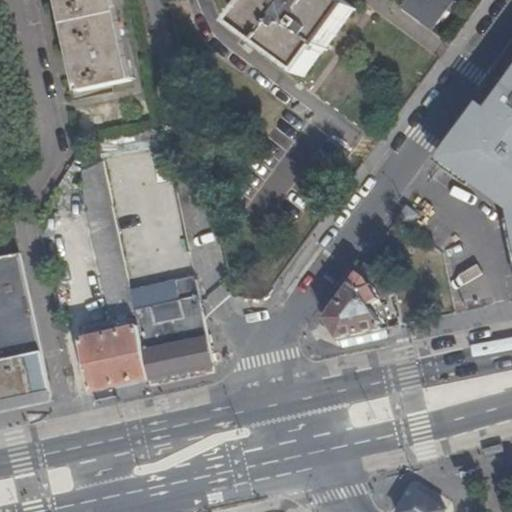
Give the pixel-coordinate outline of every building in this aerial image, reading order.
[(119,11),(116,0),(57,0),(63,23),(119,11)] [(256,0),(237,26),(264,46),(263,48),(303,78),(325,50),(327,51),(355,12),(339,0),(256,0)] [(457,0),(408,0),(402,10),(433,33),(457,0)] [(134,82),(119,11),(63,23),(79,94),(134,82)] [(511,85),(478,130),(470,125),(443,161),(511,210),(511,85)] [(172,173),(167,147),(152,150),(158,176),(172,173)] [(113,205),(104,163),(84,173),(87,211),(113,205)] [(182,217),(172,173),(158,176),(167,219),(182,217)] [(87,211),(107,304),(133,299),(129,277),(113,205),(87,211)] [(419,215),(408,208),(398,222),(409,229),(419,215)] [(48,404),(53,403),(23,264),(21,254),(0,258),(0,369),(9,413),(48,404)] [(360,338),(383,332),(381,326),(374,314),(383,308),(372,288),(381,277),(366,266),(326,321),(339,342),(360,338)] [(133,299),(135,308),(138,307),(148,305),(141,275),(129,277),(133,299)] [(388,292),(377,282),(372,288),(383,308),(388,292)] [(151,382),(215,369),(200,297),(180,302),(183,319),(148,327),(146,319),(138,321),(140,329),(151,382)] [(111,320),(137,315),(135,308),(133,299),(107,304),(111,320)] [(148,305),(138,307),(140,314),(149,312),(148,305)] [(92,395),(151,382),(140,329),(81,342),(92,395)] [(360,338),(342,342),(344,351),(391,341),(389,331),(383,332),(360,338)] [(0,414),(9,413),(0,369),(0,414)] [(447,511),(453,503),(423,483),(420,483),(402,511),(401,511),(447,511)]
